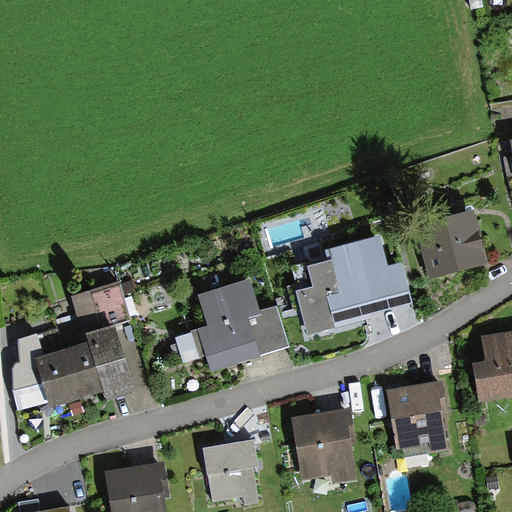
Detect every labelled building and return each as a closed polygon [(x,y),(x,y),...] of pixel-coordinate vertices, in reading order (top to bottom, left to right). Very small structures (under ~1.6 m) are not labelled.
[(415,222),(429,278),(489,263),(475,207),(415,222)] [(297,292),(309,334),(336,327),(370,317),(369,313),(411,302),(400,263),(388,266),(380,237),(327,251),(330,260),(309,266),(315,287),(297,292)] [(259,311),(249,279),(197,296),(207,325),(197,328),(205,355),(211,373),(290,346),(277,305),(259,311)] [(19,410),(49,403),(35,360),(67,350),(90,343),(87,333),(116,324),(132,319),(121,281),(72,297),(78,314),(56,321),(58,329),(19,340),(21,362),(16,363),(13,369),(19,410)] [(67,350),(82,399),(104,392),(106,399),(136,391),(116,324),(87,333),(90,343),(67,350)] [(183,363),(205,355),(197,328),(190,330),(191,333),(175,338),(183,363)] [(485,360),(473,361),(479,399),(511,393),(511,330),(481,336),(485,360)] [(82,399),(67,350),(35,360),(49,403),(50,408),(82,399)] [(443,380),(387,390),(398,460),(449,451),(443,414),(449,414),(443,380)] [(352,409),(293,418),(303,482),(333,477),(335,484),(359,480),(353,444),(357,443),(352,409)] [(260,466),(255,439),(203,448),(212,503),(243,498),(244,505),(261,502),(255,467),(260,466)] [(171,498),(165,463),(107,472),(112,511),(167,511),(166,501),(171,498)] [(21,511),(71,511),(71,506),(41,511),(38,498),(19,502),(21,511)]
